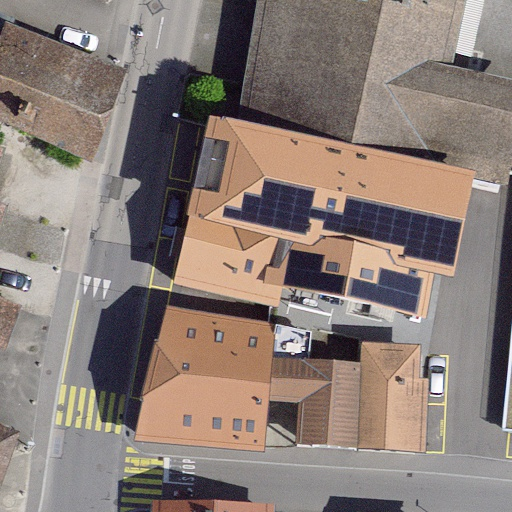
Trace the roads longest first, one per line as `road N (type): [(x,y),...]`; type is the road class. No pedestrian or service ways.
road 1 (secondary): [(83,475),(172,0)]
road 2 (unclassified): [(83,475),(511,507)]
